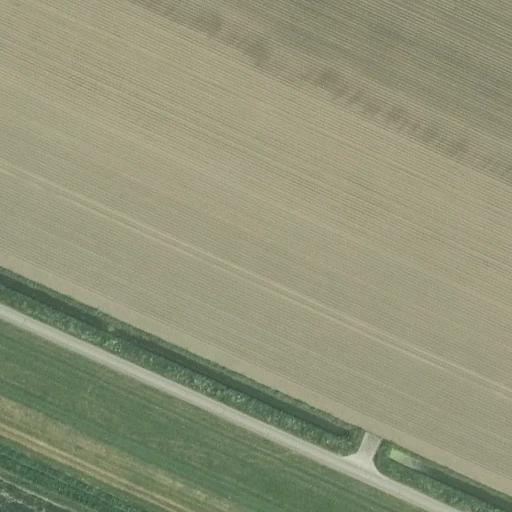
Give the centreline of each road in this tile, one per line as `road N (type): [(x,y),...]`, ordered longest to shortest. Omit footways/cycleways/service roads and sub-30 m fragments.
road 1 (track): [(443,511),(0,312)]
road 2 (track): [(184,511),(0,428)]
